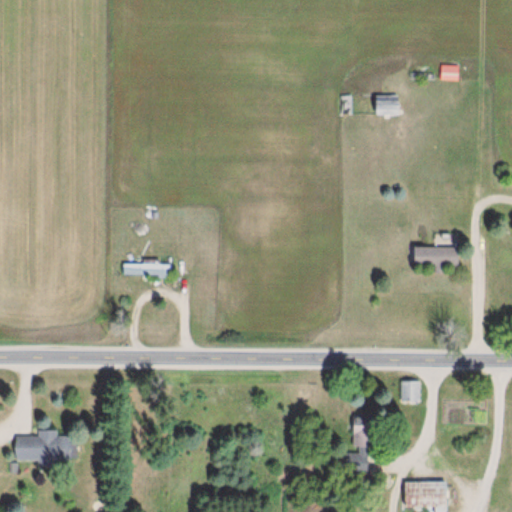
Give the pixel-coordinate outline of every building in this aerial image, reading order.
[(442,79),(461,79),(461,64),(442,64),(442,79)] [(342,95),(342,114),(353,114),(353,95),(342,95)] [(376,115),(404,115),(404,95),(376,95),(376,115)] [(412,246),(412,266),(461,265),(461,245),(412,246)] [(173,264),(123,264),(123,275),(173,275),(173,264)] [(400,400),(420,400),(420,381),(400,381),(400,400)] [(384,446),(384,415),(351,415),(351,446),(384,446)] [(16,435),(16,460),(39,461),(39,465),(56,466),(56,460),(73,460),(74,432),(38,431),(38,435),(16,435)] [(452,507),(452,481),(406,481),(406,507),(452,507)]
